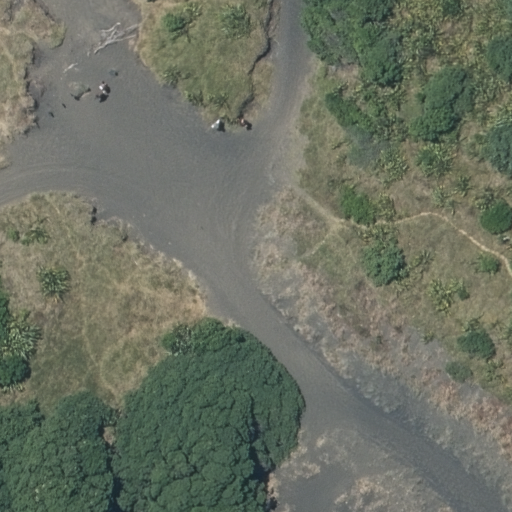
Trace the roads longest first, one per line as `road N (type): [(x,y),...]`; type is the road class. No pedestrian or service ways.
road 1 (track): [(0,178),(22,161),(161,201),(352,511)]
road 2 (track): [(161,201),(257,97),(261,0)]
